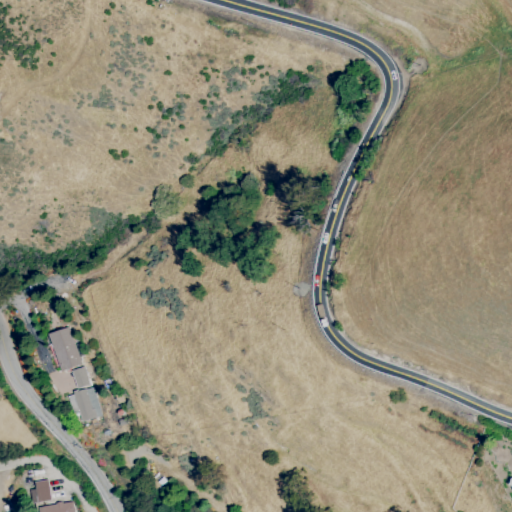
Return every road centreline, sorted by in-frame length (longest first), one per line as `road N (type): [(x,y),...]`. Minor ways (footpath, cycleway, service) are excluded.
road 1 (secondary): [(220,0),(355,41),(390,78),(386,106),(337,204),(319,295),(329,330),(357,355),(511,417)]
road 2 (tertiary): [(112,511),(99,484),(22,391),(0,326)]
